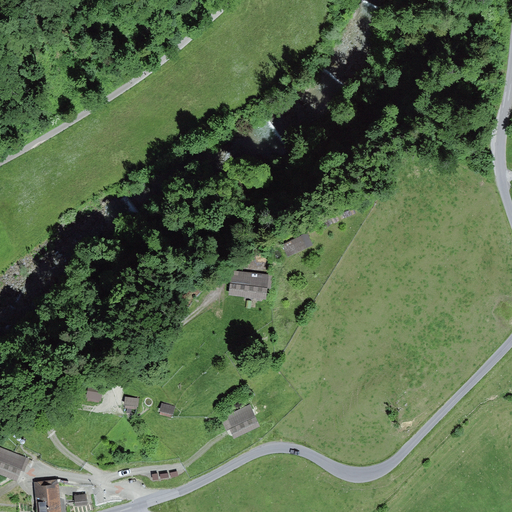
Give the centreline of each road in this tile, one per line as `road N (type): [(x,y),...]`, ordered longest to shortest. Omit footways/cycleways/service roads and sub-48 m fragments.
road 1 (unclassified): [(283,448),(344,474),(376,471),(397,459),(511,336)]
road 2 (track): [(235,0),(141,80),(0,167)]
road 3 (track): [(224,435),(183,466),(102,476),(58,443),(47,417),(62,406),(100,408)]
road 4 (unclassified): [(511,204),(491,66),(503,0)]
road 5 (residential): [(118,511),(283,448)]
road 6 (track): [(220,293),(142,356),(114,401),(100,408)]
road 7 (track): [(30,472),(100,480),(137,490),(147,502)]
